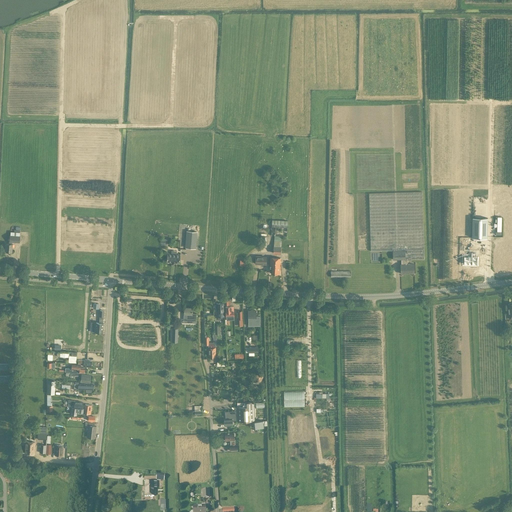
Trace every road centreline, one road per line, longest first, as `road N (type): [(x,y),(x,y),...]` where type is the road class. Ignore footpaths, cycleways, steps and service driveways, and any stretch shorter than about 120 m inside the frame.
road 1 (tertiary): [(111,279),(382,300),(511,284)]
road 2 (track): [(64,6),(57,275)]
road 3 (unclassified): [(90,511),(111,279)]
road 4 (track): [(60,125),(168,123),(175,17)]
road 5 (unclassified): [(217,511),(208,365)]
